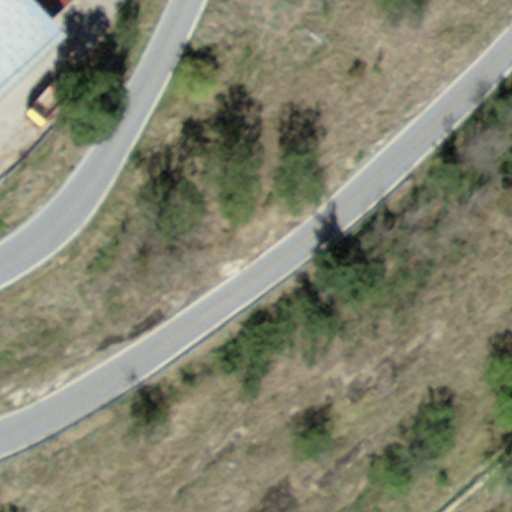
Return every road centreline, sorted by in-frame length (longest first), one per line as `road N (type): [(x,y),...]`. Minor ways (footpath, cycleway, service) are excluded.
road 1 (residential): [(0,422),(94,394),(233,289),(419,127),(511,24)]
road 2 (residential): [(175,0),(134,103),(81,187),(0,247)]
